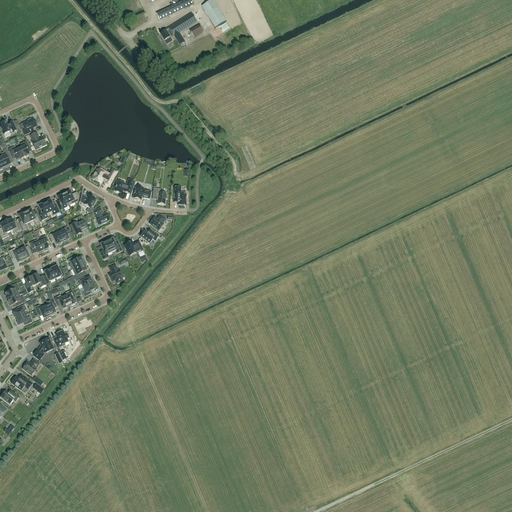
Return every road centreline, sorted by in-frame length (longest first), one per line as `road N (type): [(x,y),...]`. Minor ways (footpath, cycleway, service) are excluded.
road 1 (residential): [(83,240),(108,296),(10,341)]
road 2 (residential): [(0,112),(33,96),(57,149),(0,177)]
road 3 (residential): [(0,215),(78,177),(107,197)]
